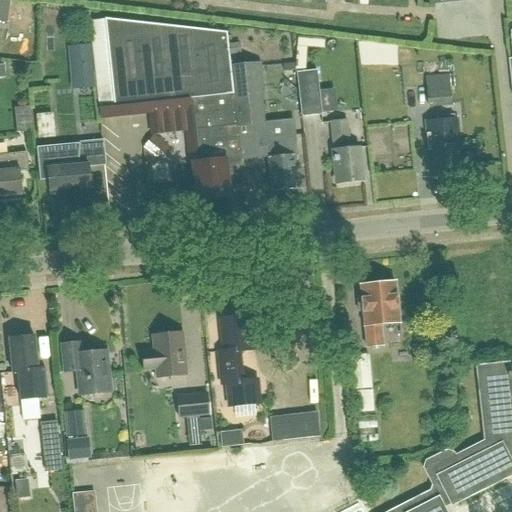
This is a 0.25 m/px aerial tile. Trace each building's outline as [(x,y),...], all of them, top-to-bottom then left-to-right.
[(0,22),(7,23),(10,3),(0,1),(0,22)] [(224,163),(239,162),(236,128),(229,66),(226,34),(105,20),(114,108),(189,100),(195,164),(193,164),(196,199),(199,199),(199,200),(210,199),(209,198),(227,196),(224,163)] [(91,45),(68,47),(70,65),(92,63),(91,45)] [(228,46),(229,54),(241,53),(240,45),(228,46)] [(258,64),(229,66),(236,128),(265,125),(258,64)] [(426,88),(428,108),(452,106),(449,76),(437,77),(436,66),(436,65),(425,66),(426,88)] [(317,72),(297,75),(299,101),(301,118),(322,116),(317,72)] [(32,133),(30,107),(14,108),(17,134),(32,133)] [(455,173),(455,168),(460,167),(456,121),(425,124),(429,170),(434,170),(435,175),(455,173)] [(348,150),(345,122),(329,124),(333,152),(330,152),(332,171),(334,171),(336,186),(362,183),(358,149),(348,150)] [(265,125),(256,126),(258,150),(266,149),(270,193),(295,190),(292,157),(296,157),(294,137),(270,139),(265,125)] [(154,137),(144,149),(154,157),(163,145),(154,137)] [(102,143),(78,145),(36,149),(37,158),(40,182),(48,181),(49,197),(65,195),(65,191),(89,189),(87,168),(104,166),(102,143)] [(0,197),(21,196),(19,172),(28,171),(26,154),(0,156),(0,197)] [(382,346),(380,325),(399,323),(395,283),(359,286),(363,327),(364,327),(366,347),(382,346)] [(247,381),(241,376),(239,352),(253,351),(249,317),(220,320),(223,352),(218,353),(221,385),(226,385),(228,407),(258,404),(256,380),(247,381)] [(186,376),(182,334),(152,336),(154,352),(142,353),(143,371),(156,370),(156,379),(186,376)] [(37,370),(34,337),(8,339),(12,374),(23,373),(24,382),(18,382),(20,401),(48,398),(45,369),(37,370)] [(81,356),(80,345),(62,347),(65,373),(77,372),(79,396),(110,392),(106,353),(81,356)] [(354,392),(372,390),(370,357),(351,359),(354,392)] [(445,511),(441,502),(448,498),(451,505),(452,504),(511,473),(511,467),(510,463),(511,461),(511,368),(511,371),(509,371),(508,362),(478,365),(484,442),(454,458),(452,454),(446,452),(424,462),(422,468),(431,486),(429,492),(391,511),(390,510),(387,511),(445,511)] [(358,413),(373,413),(372,392),(357,393),(358,413)] [(178,419),(209,416),(207,394),(176,397),(178,419)] [(366,438),(381,435),(376,413),(361,416),(366,438)] [(272,443),(278,442),(292,440),(289,416),(269,418),(272,443)] [(62,472),(57,422),(39,423),(44,474),(62,472)] [(27,482),(16,483),(17,499),(29,498),(27,482)]
